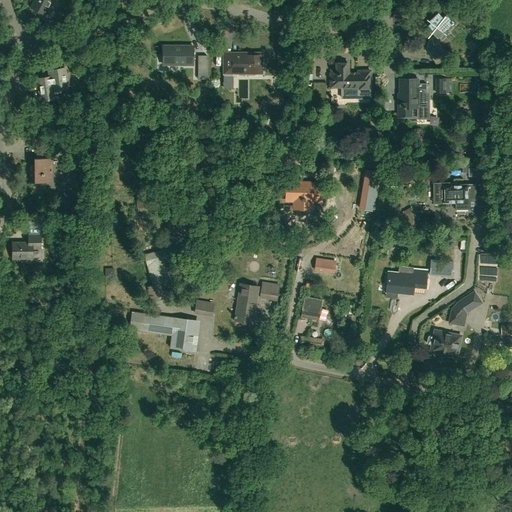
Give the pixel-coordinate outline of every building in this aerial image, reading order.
[(45,15),(51,0),(33,0),(30,8),(45,15)] [(443,18),(438,13),(429,22),(430,23),(427,26),(433,31),(431,33),(435,36),(433,37),(432,37),(431,38),(429,40),(429,41),(428,41),(428,42),(427,43),(427,44),(427,45),(427,46),(427,47),(427,48),(427,49),(427,50),(428,51),(428,52),(429,53),(433,60),(445,54),(437,39),(453,22),(445,15),(443,18)] [(193,48),(160,48),(160,67),(193,68),(193,48)] [(262,70),(262,59),(258,59),(257,58),(257,53),(235,53),(235,56),(232,59),(224,59),(224,76),(234,76),(234,73),(258,73),(262,70)] [(330,73),(330,85),(342,85),(342,89),(342,98),(359,98),(359,90),(370,90),(370,99),(370,90),(370,71),(358,71),(358,72),(358,75),(348,75),(348,72),(348,63),(336,64),(336,73),(330,73)] [(49,70),(50,76),(37,78),(38,84),(41,101),(55,99),(54,94),(60,93),(62,91),(61,90),(68,89),(65,68),(49,70)] [(440,92),(449,92),(449,78),(440,78),(440,92)] [(411,116),(411,108),(418,108),(418,115),(424,115),(425,92),(427,92),(426,83),(410,84),(411,93),(398,93),(398,108),(398,116),(411,116)] [(307,129),(307,121),(299,121),(299,129),(307,129)] [(52,183),(52,158),(34,158),(34,166),(31,165),(31,182),(52,183)] [(469,177),(481,176),(481,165),(468,166),(469,177)] [(380,172),(366,170),(363,190),(377,192),(380,172)] [(321,202),(322,182),(287,181),(286,200),(293,201),(314,201),(321,202)] [(475,185),(453,185),(453,183),(434,184),(434,203),(456,203),(456,209),(468,209),(476,209),(476,199),(475,185)] [(136,208),(150,207),(150,197),(136,198),(136,208)] [(250,238),(262,239),(267,206),(255,205),(250,238)] [(243,230),(244,220),(234,219),(233,229),(243,230)] [(12,258),(33,258),(33,249),(41,248),(41,236),(28,236),(28,243),(12,243),(12,258)] [(152,302),(168,298),(164,282),(171,280),(165,261),(172,259),(169,248),(144,255),(153,286),(147,287),(152,302)] [(442,260),(441,276),(453,277),(453,260),(442,260)] [(105,277),(114,277),(114,268),(105,268),(105,277)] [(388,272),(386,296),(397,297),(397,292),(412,294),(413,286),(425,287),(427,270),(414,269),(413,274),(388,272)] [(279,285),(262,282),(260,298),(269,300),(277,301),(279,285)] [(253,324),(259,286),(240,283),(234,321),(253,324)] [(467,314),(483,303),(475,291),(459,301),(452,309),(449,323),(464,326),(466,313),(467,314)] [(319,321),(321,310),(323,300),(305,297),(301,317),(319,321)] [(212,317),(214,303),(196,300),(194,314),(212,317)] [(191,350),(195,320),(132,312),(129,330),(172,335),(170,347),(191,350)] [(458,349),(461,335),(434,330),(433,336),(430,336),(428,337),(426,343),(428,345),(432,345),(430,352),(441,354),(441,352),(446,353),(446,354),(457,356),(459,349),(458,349)] [(323,339),(300,336),(299,347),(321,350),(323,339)]
